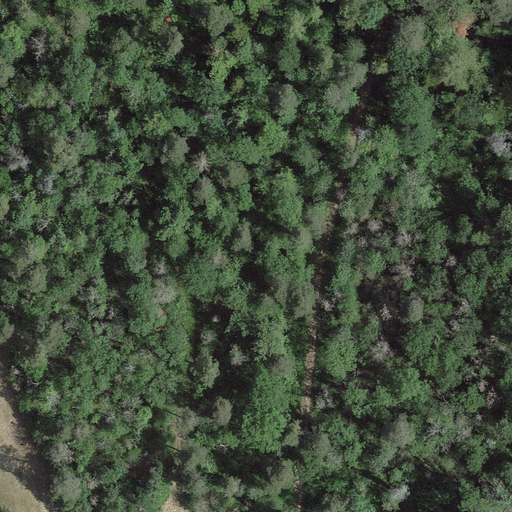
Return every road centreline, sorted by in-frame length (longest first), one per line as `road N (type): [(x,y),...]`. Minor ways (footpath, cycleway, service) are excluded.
road 1 (track): [(172,511),(145,454),(212,340),(76,36),(47,0)]
road 2 (track): [(390,0),(321,257),(299,511)]
